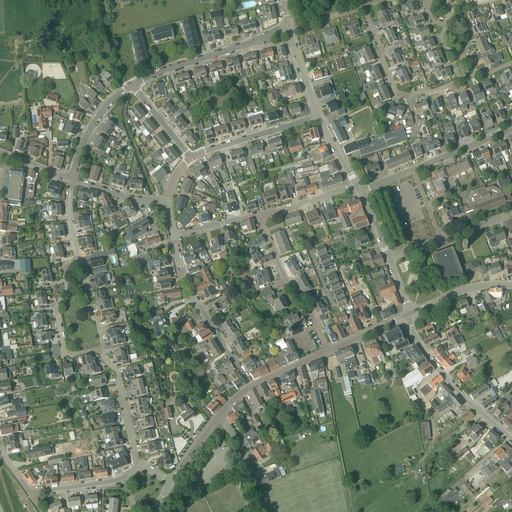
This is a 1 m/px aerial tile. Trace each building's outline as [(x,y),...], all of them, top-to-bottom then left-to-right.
[(406,12),(408,15),(418,11),(416,7),(418,7),(416,3),(407,7),(408,11),(406,12)] [(263,14),(263,17),(276,14),(276,13),(275,14),(274,7),(269,9),(268,6),(261,7),(262,10),(261,11),(261,14),(263,14)] [(379,20),(390,16),(397,13),(394,7),(391,8),(392,10),(390,11),(386,10),(382,11),(383,12),(377,14),(379,20)] [(495,23),(501,20),(501,21),(504,20),(503,16),(505,15),(502,7),(494,10),(495,14),(492,15),(495,23)] [(480,10),(476,12),(467,15),(470,22),(477,20),(478,22),(484,20),(480,10)] [(276,14),(263,17),(260,17),(259,16),(256,17),(258,24),(261,23),(260,20),(267,18),(268,22),(277,20),(275,14),(276,14)] [(415,22),(416,26),(424,22),(421,16),(415,18),(414,15),(407,18),(410,24),(415,22)] [(389,23),(392,21),(390,16),(379,20),(382,26),(389,23)] [(254,20),(248,22),(250,32),(250,31),(256,29),(255,25),(258,24),(256,17),(253,18),(254,20)] [(192,19),(181,22),(189,49),(199,47),(192,19)] [(232,37),(230,27),(224,29),(223,27),(224,26),(222,19),(218,19),(219,24),(222,34),(224,33),(226,38),(232,37)] [(247,19),(241,21),(238,21),(240,28),(243,28),(244,33),(250,31),(250,32),(248,22),(247,19)] [(487,31),(484,23),(485,23),(484,20),(478,22),(479,25),(473,28),(475,35),(484,31),(484,32),(487,31)] [(237,29),(240,28),(238,21),(235,22),(236,26),(230,27),(232,37),(232,36),(238,35),(237,29)] [(356,29),(355,27),(359,26),(357,21),(343,25),(345,33),(349,31),(351,38),(358,36),(356,29)] [(222,34),(219,24),(216,24),(217,28),(218,31),(212,33),(214,43),(214,42),(220,40),(219,35),(222,34)] [(206,35),(205,32),(203,25),(200,25),(204,39),(206,39),(208,43),(214,42),(214,43),(212,33),(206,35)] [(174,37),(171,26),(151,32),(153,43),(174,37)] [(327,45),(339,42),(335,28),(331,30),(331,31),(323,33),(323,32),(327,45)] [(411,35),(415,34),(416,36),(420,34),(421,38),(429,35),(427,28),(421,30),(420,28),(413,30),(410,32),(411,35)] [(387,39),(398,34),(395,29),(392,30),(385,33),(387,39)] [(150,66),(141,32),(130,35),(139,69),(150,66)] [(478,48),(489,43),(491,43),(487,33),(481,36),(482,39),(476,41),(478,48)] [(399,45),(403,44),(409,41),(408,38),(402,41),(401,41),(398,34),(387,39),(390,45),(397,42),(399,45)] [(505,46),(508,45),(508,46),(511,53),(511,39),(507,41),(506,39),(504,35),(501,36),(503,40),(505,46)] [(308,46),(306,47),(307,52),(308,55),(320,51),(318,44),(315,45),(312,36),(305,38),(308,46)] [(425,40),(419,42),(415,44),(416,48),(422,46),(426,50),(435,47),(432,40),(426,43),(425,40)] [(491,47),(489,43),(478,48),(481,55),(488,52),(489,55),(495,52),(492,47),(491,47)] [(355,54),(357,53),(359,59),(361,59),(371,54),(369,48),(362,50),(361,47),(354,50),(355,54)] [(279,59),(286,57),(285,53),(283,48),(277,50),(279,59)] [(101,53),(105,51),(105,49),(98,51),(97,59),(100,59),(101,53)] [(266,51),(268,58),(271,57),(272,61),(275,61),(272,50),(266,51)] [(433,57),(434,61),(442,57),(439,51),(435,53),(434,50),(427,53),(429,59),(433,57)] [(391,60),(399,57),(396,51),(388,55),(389,57),(390,57),(391,60)] [(486,67),(495,64),(499,62),(495,52),(489,55),(490,58),(484,60),(486,67)] [(255,54),(249,55),(251,62),(254,61),(255,65),(257,65),(255,54)] [(371,54),(361,59),(363,65),(361,66),(362,70),(369,67),(368,63),(374,61),(371,54)] [(345,69),(342,59),(343,58),(342,55),(334,57),(335,61),(336,61),(339,71),(345,69)] [(391,64),(393,67),(401,63),(402,64),(404,63),(405,66),(410,63),(409,60),(406,62),(403,55),(399,57),(391,60),(393,63),(391,64)] [(433,69),(434,69),(435,71),(441,68),(440,66),(445,64),(442,57),(434,61),(428,64),(430,68),(431,69),(432,69),(433,69)] [(232,60),(234,67),(236,66),(238,70),(241,69),(238,58),(232,60)] [(226,62),(229,73),(231,72),(230,68),(234,67),(232,60),(226,62)] [(215,65),(217,72),(221,71),(222,75),(224,74),(221,63),(215,65)] [(412,66),(410,63),(405,66),(406,68),(404,69),(405,70),(396,73),(397,76),(398,76),(399,79),(407,76),(411,74),(409,67),(412,66)] [(217,72),(215,65),(209,67),(213,78),(215,77),(214,73),(217,72)] [(280,78),(291,75),(289,68),(282,70),(281,71),(280,67),(279,68),(274,69),(275,73),(279,72),(280,78)] [(370,70),(369,67),(362,70),(363,73),(368,71),(371,77),(379,73),(377,67),(370,70)] [(198,70),(201,77),(204,76),(205,80),(208,79),(204,68),(198,70)] [(448,69),(443,72),(441,68),(435,71),(437,78),(442,76),(443,80),(451,76),(448,69)] [(193,72),(196,83),(198,82),(197,79),(201,77),(198,70),(193,72)] [(314,81),(328,77),(326,70),(320,72),(312,74),(314,81)] [(101,75),(104,78),(103,79),(103,80),(101,81),(107,88),(109,86),(108,85),(113,80),(108,74),(106,71),(101,75)] [(504,87),(511,83),(511,81),(511,80),(511,71),(502,76),(506,84),(503,85),(504,87)] [(370,89),(377,86),(376,83),(382,80),(379,73),(371,77),(368,78),(370,82),(368,83),(369,85),(370,89)] [(182,76),(185,87),(191,85),(188,74),(182,76)] [(292,75),(291,75),(280,78),(279,79),(280,82),(281,82),(282,85),(286,83),(286,84),(293,81),(291,75),(292,75)] [(180,89),(185,87),(182,76),(176,78),(180,89)] [(407,76),(399,79),(401,82),(399,83),(401,85),(409,82),(407,76)] [(107,88),(101,81),(99,80),(92,86),(98,93),(103,89),(104,90),(107,88)] [(331,95),(329,89),(333,88),(331,81),(321,84),(322,88),(319,89),(322,97),(331,95)] [(496,90),(494,87),(491,88),(489,82),(482,84),(486,92),(489,91),(490,94),(496,91),(496,90)] [(153,93),(162,90),(160,84),(151,86),(153,93)] [(299,86),(285,90),(286,94),(287,98),(301,94),(299,86)] [(379,96),(388,93),(385,86),(379,89),(377,86),(370,89),(372,92),(376,90),(379,96)] [(485,98),(482,91),(479,92),(478,90),(477,87),(470,89),(476,102),(485,98)] [(360,100),(365,98),(362,89),(356,91),(360,100)] [(90,90),(84,98),(92,104),(96,100),(94,98),(97,95),(90,90)] [(164,96),(162,90),(153,93),(155,99),(164,96)] [(49,93),(46,101),(56,104),(59,96),(49,93)] [(376,97),(379,104),(377,105),(378,108),(385,105),(384,102),(390,99),(388,93),(379,96),(376,97)] [(465,106),(470,104),(465,94),(459,96),(462,105),(460,106),(462,113),(467,110),(465,106)] [(445,106),(448,112),(459,108),(458,106),(457,106),(456,104),(453,96),(446,99),(448,105),(445,106)] [(92,104),(84,98),(78,105),(85,110),(87,107),(88,109),(92,104)] [(442,107),(439,99),(432,102),(434,106),(431,107),(431,109),(432,111),(433,115),(439,113),(438,109),(442,107)] [(338,111),(333,101),(326,104),(331,114),(336,112),(338,117),(345,114),(343,109),(338,111)] [(420,105),(422,112),(428,110),(431,117),(432,117),(434,116),(433,115),(432,111),(431,109),(428,110),(425,101),(422,102),(423,104),(420,105)] [(165,113),(172,107),(168,102),(161,108),(165,113)] [(294,107),(290,109),(292,115),(300,113),(298,103),(293,105),(294,107)] [(130,111),(134,116),(141,110),(137,105),(130,111)] [(416,115),(417,115),(422,112),(420,105),(416,106),(416,105),(413,106),(416,115)] [(388,115),(394,117),(397,108),(391,106),(388,115)] [(398,119),(399,117),(401,118),(405,109),(398,106),(397,108),(394,117),(393,120),(395,120),(396,122),(397,122),(398,121),(399,120),(398,119)] [(37,117),(38,117),(40,131),(46,131),(45,119),(52,118),(51,112),(58,111),(58,107),(50,108),(43,109),(43,110),(37,110),(37,117)] [(169,118),(176,112),(172,107),(165,113),(169,118)] [(74,115),(73,120),(80,122),(83,115),(75,113),(76,110),(70,108),(68,113),(74,115)] [(141,110),(134,116),(138,121),(145,115),(141,110)] [(279,116),(278,116),(276,110),(263,114),(265,120),(268,119),(269,122),(280,119),(279,116)] [(469,118),(471,118),(474,123),(470,125),(473,133),(480,130),(477,122),(479,121),(477,115),(475,110),(467,114),(469,118)] [(501,113),(500,110),(494,113),(498,123),(505,120),(502,113),(501,113)] [(481,117),(482,120),(486,128),(492,125),(490,120),(493,119),(490,113),(481,117)] [(176,127),(183,121),(179,116),(172,122),(176,127)] [(260,116),(254,117),(256,126),(262,124),(260,116)] [(254,117),(248,119),(250,128),(256,126),(254,117)] [(347,125),(344,118),(330,124),(340,144),(346,141),(340,129),(347,125)] [(69,131),(68,133),(75,136),(77,129),(70,126),(72,122),(66,119),(64,125),(67,126),(66,130),(69,131)] [(148,119),(141,125),(146,130),(152,124),(148,119)] [(105,126),(112,131),(116,126),(108,121),(105,126)] [(180,132),(187,126),(183,121),(176,127),(180,132)] [(243,121),(237,122),(239,131),(246,129),(243,121)] [(237,122),(231,124),(233,133),(239,131),(237,122)] [(468,128),(466,124),(465,122),(460,124),(456,130),(458,132),(461,140),(468,137),(465,130),(468,128)] [(152,124),(146,130),(150,135),(156,129),(152,124)] [(101,131),(108,136),(112,131),(105,126),(101,131)] [(226,126),(220,127),(222,136),(229,134),(226,126)] [(220,127),(214,129),(216,138),(222,136),(220,127)] [(310,136),(312,141),(319,139),(316,129),(301,133),(303,138),(310,136)] [(368,139),(355,144),(343,149),(345,155),(358,150),(361,156),(384,149),(388,148),(405,142),(401,129),(384,135),(383,135),(368,139)] [(214,139),(211,130),(205,132),(207,141),(214,139)] [(197,137),(195,138),(189,131),(185,134),(187,137),(189,136),(190,138),(188,141),(192,147),(198,142),(200,141),(197,137)] [(29,133),(30,140),(37,140),(36,132),(29,133)] [(153,139),(157,144),(164,138),(160,133),(153,139)] [(451,133),(444,136),(444,137),(445,140),(448,146),(455,143),(451,133)] [(25,150),(29,140),(28,140),(29,136),(25,134),(22,141),(19,140),(15,150),(22,152),(23,149),(25,150)] [(437,135),(438,138),(434,139),(433,136),(430,137),(434,150),(440,148),(439,144),(443,142),(442,141),(441,137),(440,134),(437,135)] [(103,146),(104,146),(107,147),(109,144),(105,143),(106,140),(98,136),(95,142),(103,146)] [(427,149),(428,152),(434,150),(430,137),(421,140),(421,141),(422,146),(424,151),(427,149)] [(164,138),(157,144),(161,149),(168,143),(164,138)] [(274,141),(276,149),(282,147),(280,139),(274,141)] [(276,149),(274,141),(267,143),(268,147),(265,148),(269,160),(272,159),(271,154),(277,152),(277,153),(276,149)] [(288,144),(290,151),(302,148),(300,141),(288,144)] [(93,148),(101,152),(99,155),(101,155),(108,157),(109,154),(105,153),(108,147),(107,147),(104,146),(103,146),(95,142),(93,148)] [(414,146),(416,149),(413,151),(416,159),(422,156),(419,148),(422,147),(420,142),(419,142),(417,143),(417,144),(414,146)] [(38,146),(31,143),(27,151),(31,152),(30,156),(36,158),(37,155),(40,155),(42,150),(44,146),(38,144),(38,146)] [(497,145),(501,153),(504,151),(506,156),(509,155),(504,143),(497,145)] [(261,144),(255,146),(257,155),(258,158),(264,156),(266,161),(269,160),(265,148),(262,149),(261,144)] [(494,155),(495,159),(493,160),(497,167),(501,165),(497,154),(501,153),(497,145),(491,148),(494,155)] [(248,148),(251,157),(257,155),(255,146),(248,148)] [(164,153),(168,158),(175,152),(171,147),(164,153)] [(326,147),(322,149),(321,148),(315,149),(316,151),(311,152),(312,157),(328,151),(326,147)] [(158,154),(161,152),(159,150),(150,157),(152,160),(158,154)] [(236,152),(238,160),(239,164),(245,162),(247,167),(250,166),(248,158),(244,159),(242,150),(236,152)] [(497,167),(493,160),(491,161),(486,150),(480,153),(483,160),(485,164),(485,165),(489,163),(490,166),(492,166),(493,169),(497,167)] [(328,151),(312,157),(309,158),(310,162),(301,165),(302,169),(313,166),(311,162),(314,161),(314,162),(323,159),(330,156),(328,151)] [(52,157),(56,159),(53,168),(60,170),(64,155),(54,152),(52,157)] [(175,152),(168,158),(172,163),(179,157),(175,152)] [(236,165),(235,161),(238,160),(236,152),(229,154),(232,162),(227,164),(230,173),(234,172),(232,166),(236,165)] [(408,153),(402,156),(406,164),(412,161),(408,153)] [(479,167),(485,164),(483,160),(480,153),(474,155),(479,167)] [(400,166),(396,158),(395,155),(389,157),(391,160),(394,169),(400,166)] [(406,164),(402,156),(396,158),(400,166),(406,164)] [(218,172),(222,171),(221,167),(222,166),(222,164),(219,157),(213,159),(216,166),(217,170),(218,172)] [(252,159),(251,157),(248,158),(250,166),(253,175),(256,174),(252,159)] [(207,161),(210,168),(212,172),(217,170),(216,166),(213,159),(207,161)] [(472,169),(468,160),(468,159),(464,161),(463,160),(461,160),(466,172),(472,169)] [(391,160),(385,163),(388,171),(394,169),(391,160)] [(460,174),(466,172),(461,160),(459,161),(460,163),(456,164),(460,174)] [(327,166),(326,165),(318,169),(320,173),(336,167),(334,162),(327,166)] [(99,169),(100,164),(94,163),(89,180),(96,182),(100,169),(99,169)] [(377,164),(371,166),(374,174),(380,172),(377,164)] [(454,177),(460,174),(456,164),(452,166),(451,165),(449,166),(454,177)] [(196,169),(201,175),(203,178),(208,175),(205,172),(206,171),(201,165),(196,169)] [(313,166),(302,169),(304,174),(317,171),(316,165),(313,166)] [(374,174),(371,166),(365,169),(368,177),(374,174)] [(444,169),(448,179),(454,177),(449,166),(447,166),(448,168),(444,169)] [(338,171),(336,167),(320,173),(319,174),(320,179),(331,175),(338,171)] [(167,175),(162,168),(157,172),(162,179),(167,175)] [(13,207),(13,211),(14,211),(23,209),(36,206),(35,202),(24,200),(23,207),(21,207),(21,204),(20,204),(21,202),(25,174),(23,174),(23,170),(11,169),(10,176),(11,177),(8,201),(11,201),(10,203),(2,202),(0,203),(0,212),(4,213),(9,212),(9,207),(13,207)] [(196,179),(201,175),(196,169),(191,173),(196,179)] [(444,194),(439,182),(443,181),(443,183),(445,182),(444,180),(448,179),(444,169),(431,174),(433,179),(426,182),(433,199),(444,194)] [(38,176),(34,175),(35,173),(30,171),(28,178),(28,184),(34,184),(38,176)] [(162,179),(157,172),(152,176),(157,183),(162,179)] [(210,174),(213,180),(218,191),(221,189),(216,179),(213,173),(210,174)] [(220,195),(218,191),(213,180),(210,174),(207,176),(214,187),(213,187),(218,196),(220,195)] [(120,177),(114,176),(111,184),(117,186),(120,177)] [(340,176),(320,182),(322,189),(333,185),(333,186),(342,183),(340,176)] [(484,186),(477,189),(470,192),(466,199),(468,205),(461,207),(464,214),(466,220),(476,216),(476,215),(508,203),(509,206),(511,204),(511,197),(511,198),(510,194),(508,187),(511,186),(508,176),(497,180),(500,190),(493,186),(485,189),(484,186)] [(126,179),(120,177),(117,186),(123,188),(126,179)] [(182,185),(190,189),(192,183),(192,182),(184,180),(182,185)] [(297,197),(310,193),(322,189),(320,182),(316,184),(310,186),(306,187),(295,190),(297,197)] [(59,195),(62,186),(50,183),(47,192),(54,194),(53,197),(58,198),(59,198),(60,197),(60,195),(59,195)] [(187,194),(191,195),(193,190),(190,189),(182,185),(180,191),(187,194)] [(285,188),(285,190),(280,192),(283,201),(291,199),(289,194),(292,193),(290,187),(290,186),(288,187),(285,188)] [(80,202),(80,204),(84,205),(84,203),(86,203),(87,197),(93,198),(95,191),(88,190),(88,192),(81,190),(80,195),(81,195),(79,201),(80,202)] [(234,197),(232,191),(227,193),(229,203),(231,203),(231,205),(227,207),(223,208),(224,212),(228,211),(229,214),(236,212),(234,205),(233,202),(236,201),(234,197)] [(274,191),(263,194),(266,205),(271,204),(271,202),(277,200),(274,191)] [(99,196),(101,199),(100,199),(103,205),(105,207),(111,204),(106,195),(105,196),(104,194),(99,196)] [(179,213),(180,213),(180,212),(182,208),(185,209),(187,200),(178,197),(177,201),(178,202),(176,212),(179,212),(179,213)] [(362,209),(358,200),(347,205),(336,210),(344,231),(351,228),(345,214),(350,211),(351,214),(362,209)] [(48,203),(48,207),(48,212),(52,211),(61,210),(61,205),(55,205),(55,203),(48,203)] [(119,205),(114,208),(111,204),(112,204),(111,203),(111,204),(105,207),(102,209),(107,219),(110,217),(120,211),(118,209),(121,208),(119,205)] [(121,209),(121,208),(118,209),(120,211),(110,217),(111,217),(118,230),(127,224),(125,220),(136,213),(131,203),(121,209)] [(214,204),(213,204),(204,207),(202,208),(203,213),(204,216),(201,217),(201,220),(199,220),(197,221),(198,224),(202,223),(209,222),(210,221),(209,214),(215,212),(214,210),(219,209),(218,203),(216,203),(214,204)] [(245,206),(247,212),(256,209),(254,203),(245,206)] [(332,207),(331,207),(329,208),(323,210),(328,224),(332,222),(331,220),(336,218),(332,208),(332,207)] [(464,214),(461,207),(456,209),(448,212),(449,214),(448,214),(446,209),(440,211),(443,216),(442,217),(445,224),(452,222),(451,219),(464,214)] [(62,216),(61,210),(52,211),(52,216),(49,217),(49,220),(56,220),(56,217),(62,216)] [(183,228),(195,215),(189,210),(177,222),(183,228)] [(13,211),(9,212),(4,213),(0,212),(0,221),(5,222),(5,225),(6,225),(13,226),(17,226),(23,226),(24,226),(25,226),(25,219),(17,219),(17,221),(9,221),(10,214),(13,215),(13,212),(14,212),(14,211),(13,211)] [(322,215),(318,216),(316,211),(309,214),(309,213),(305,214),(310,227),(324,221),(322,215)] [(291,214),(295,224),(302,222),(299,212),(291,214)] [(78,218),(79,223),(88,222),(87,217),(91,216),(90,213),(83,214),(84,217),(78,218)] [(295,224),(291,214),(284,216),(287,226),(295,224)] [(369,226),(365,217),(351,222),(355,231),(369,226)] [(146,219),(129,229),(135,239),(147,232),(144,228),(149,225),(146,219)] [(244,234),(255,231),(253,221),(251,220),(241,223),(241,226),(240,226),(241,228),(246,226),(247,229),(243,230),(244,234)] [(88,222),(79,223),(80,229),(86,228),(86,231),(93,229),(93,226),(89,227),(88,222)] [(17,232),(17,228),(17,226),(13,226),(6,225),(5,225),(0,224),(0,232),(6,232),(6,231),(17,232)] [(50,225),(50,229),(51,234),(64,231),(63,226),(57,227),(56,224),(50,225)] [(498,243),(498,242),(506,239),(502,229),(496,231),(495,230),(494,231),(492,232),(490,232),(490,233),(486,235),(489,245),(490,247),(493,248),(497,247),(498,243)] [(276,241),(286,237),(283,230),(273,234),(276,241)] [(65,237),(64,231),(51,234),(53,242),(59,241),(59,238),(65,237)] [(224,243),(226,249),(229,248),(228,244),(237,241),(235,232),(232,233),(231,232),(224,233),(227,242),(224,243)] [(82,239),(83,245),(92,243),(91,238),(95,238),(94,234),(87,235),(88,238),(82,239)] [(5,236),(5,239),(1,239),(1,245),(10,245),(10,242),(15,241),(15,235),(5,236)] [(138,243),(137,244),(137,243),(129,246),(127,247),(129,254),(128,254),(130,258),(137,256),(137,251),(140,250),(140,248),(143,247),(144,248),(161,242),(159,236),(150,239),(138,243)] [(369,243),(369,242),(368,240),(366,236),(360,239),(359,237),(355,239),(357,244),(360,243),(361,246),(369,243)] [(253,257),(258,254),(255,248),(265,243),(262,237),(246,245),(253,257)] [(279,248),(289,244),(286,237),(276,241),(279,248)] [(213,247),(214,248),(210,249),(212,255),(220,252),(219,248),(222,247),(220,239),(219,238),(217,239),(214,240),(216,246),(213,247)] [(97,251),(97,247),(96,242),(92,243),(83,245),(84,250),(90,249),(90,252),(97,251)] [(191,262),(194,261),(198,260),(197,256),(198,256),(198,255),(199,254),(199,253),(200,255),(203,254),(206,259),(209,258),(205,249),(202,250),(198,242),(190,246),(192,250),(190,251),(191,254),(189,255),(191,262)] [(53,248),(54,254),(63,252),(62,248),(68,247),(67,244),(61,245),(61,246),(53,248)] [(292,251),(289,244),(279,248),(282,255),(292,251)] [(324,245),(315,249),(319,257),(327,253),(324,245)] [(15,260),(15,254),(15,248),(3,249),(3,256),(8,256),(9,256),(9,261),(11,261),(15,260)] [(477,260),(459,267),(452,248),(431,256),(442,285),(463,277),(462,274),(480,268),(477,260)] [(105,251),(91,256),(91,258),(88,259),(90,268),(103,265),(101,257),(106,256),(105,251)] [(63,252),(54,254),(55,258),(55,259),(53,260),(53,263),(60,262),(59,259),(64,258),(63,252)] [(319,257),(320,261),(322,264),(330,261),(327,253),(319,257)] [(378,266),(384,264),(380,254),(375,256),(373,253),(365,256),(365,257),(361,259),(365,269),(369,267),(370,270),(379,267),(378,266)] [(139,263),(147,261),(151,259),(150,254),(138,258),(139,263)] [(261,265),(272,260),(270,255),(262,259),(259,254),(258,254),(253,257),(252,258),(256,264),(259,262),(261,265)] [(186,266),(188,266),(188,265),(192,264),(191,262),(189,255),(183,256),(185,264),(185,263),(186,266)] [(289,270),(296,265),(293,260),(295,259),(293,256),(288,259),(289,262),(286,264),(289,270)] [(149,268),(155,266),(156,269),(168,266),(166,259),(158,261),(157,262),(156,258),(151,259),(147,261),(149,268)] [(20,275),(31,273),(30,260),(30,259),(26,260),(20,260),(20,275)] [(12,262),(13,268),(20,268),(20,260),(18,260),(15,260),(11,261),(11,262),(12,262)] [(322,264),(325,272),(333,269),(330,261),(322,264)] [(501,272),(497,262),(489,266),(488,264),(484,266),(486,273),(490,271),(492,276),(496,274),(498,273),(499,273),(501,272)] [(200,271),(205,268),(204,266),(201,267),(200,264),(198,265),(198,264),(197,265),(198,267),(192,269),(187,271),(189,276),(196,273),(200,271)] [(296,273),(297,276),(303,273),(301,270),(300,271),(296,265),(289,270),(292,275),(296,273)] [(41,272),(43,278),(51,276),(50,273),(57,271),(56,268),(49,269),(50,270),(41,272)] [(214,282),(211,278),(206,268),(205,268),(200,271),(196,273),(197,276),(201,275),(204,282),(194,287),(197,294),(215,286),(214,282)] [(157,282),(171,279),(170,274),(167,274),(167,270),(162,271),(162,272),(158,273),(158,276),(156,277),(157,282)] [(267,270),(257,273),(257,276),(261,275),(262,278),(269,277),(267,270)] [(299,286),(306,282),(303,276),(305,275),(303,273),(297,276),(299,278),(296,281),(299,286)] [(327,276),(328,281),(330,284),(338,281),(335,273),(327,276)] [(97,288),(108,286),(105,275),(95,277),(97,288)] [(51,276),(43,278),(44,284),(41,284),(42,288),(48,286),(48,284),(52,283),(51,276)] [(269,277),(262,278),(257,280),(259,286),(260,286),(270,283),(269,277)] [(380,279),(381,283),(383,287),(387,286),(391,294),(396,292),(392,283),(392,284),(390,280),(387,281),(385,277),(380,279)] [(172,284),(171,279),(157,282),(158,287),(161,287),(161,290),(166,289),(166,290),(171,289),(170,285),(172,284)] [(6,285),(5,282),(5,280),(0,280),(0,287),(1,288),(2,296),(13,294),(12,285),(6,286),(6,285)] [(333,292),(341,288),(338,281),(330,284),(333,292)] [(306,290),(307,292),(313,289),(311,286),(309,287),(306,282),(299,286),(302,292),(306,290)] [(382,298),(391,294),(387,286),(383,287),(381,283),(376,285),(378,289),(382,298)] [(203,292),(204,294),(203,295),(205,298),(206,298),(206,299),(217,294),(214,287),(203,292)] [(333,292),(334,296),(336,300),(344,296),(341,288),(333,292)] [(36,294),(37,300),(46,299),(45,295),(51,294),(50,290),(44,291),(44,292),(36,294)] [(179,290),(160,293),(161,303),(168,303),(167,299),(180,296),(179,290)] [(490,290),(482,294),(486,304),(495,301),(493,298),(496,298),(501,298),(501,290),(490,290)] [(96,302),(98,302),(106,300),(104,291),(94,293),(96,302)] [(271,291),(266,293),(263,295),(265,301),(267,300),(270,304),(274,302),(279,312),(288,308),(286,304),(287,303),(285,301),(284,301),(282,297),(277,300),(274,296),(275,296),(272,291),(271,291)] [(359,291),(350,296),(352,300),(361,296),(359,291)] [(396,307),(401,305),(396,292),(391,294),(396,307)] [(486,304),(482,294),(481,293),(477,295),(478,297),(474,299),(477,305),(481,304),(485,312),(489,310),(486,304)] [(336,300),(337,304),(339,307),(348,304),(344,296),(336,300)] [(367,314),(364,307),(368,305),(364,297),(361,296),(352,300),(354,303),(359,314),(356,315),(358,320),(361,318),(363,322),(369,319),(367,314)] [(232,305),(227,298),(211,307),(212,309),(211,309),(214,313),(219,310),(220,312),(232,305)] [(46,299),(37,300),(38,306),(36,307),(37,310),(43,309),(42,306),(47,305),(46,299)] [(100,311),(110,309),(114,308),(112,299),(106,300),(98,302),(100,311)] [(380,313),(383,321),(394,316),(392,312),(393,311),(392,308),(384,311),(380,300),(375,302),(380,313)] [(458,303),(461,310),(460,311),(461,314),(466,312),(469,319),(475,316),(476,315),(473,307),(469,309),(465,300),(458,303)] [(320,311),(322,315),(325,314),(329,312),(327,307),(324,309),(323,306),(321,306),(320,303),(314,306),(317,312),(320,311)] [(36,315),(38,322),(46,320),(45,316),(51,315),(51,311),(44,313),(45,314),(36,315)] [(107,324),(113,323),(113,320),(116,319),(114,312),(102,314),(104,322),(107,321),(107,324)] [(239,317),(237,313),(230,317),(232,320),(230,320),(222,325),(225,331),(236,325),(234,320),(239,317)] [(288,320),(292,329),(306,323),(302,316),(298,318),(297,315),(294,316),(292,314),(283,318),(285,321),(288,320)] [(327,319),(325,314),(322,315),(318,317),(321,322),(327,319)] [(333,320),(336,326),(339,325),(342,324),(341,322),(347,319),(345,314),(333,320)] [(2,321),(0,321),(0,328),(3,328),(2,324),(6,324),(5,320),(9,320),(9,316),(8,316),(2,317),(2,321)] [(168,319),(167,316),(160,317),(158,317),(158,316),(153,317),(153,318),(148,319),(149,323),(153,322),(156,333),(160,331),(168,329),(167,325),(166,325),(164,320),(168,319)] [(356,317),(348,321),(354,334),(362,330),(356,317)] [(35,322),(37,331),(43,330),(42,327),(47,326),(46,320),(38,322),(35,322)] [(335,326),(332,320),(328,322),(329,325),(330,326),(325,329),(329,337),(329,336),(332,344),(337,342),(331,327),(335,326)] [(189,330),(193,338),(197,336),(198,335),(199,336),(207,331),(203,324),(194,329),(190,322),(185,325),(186,327),(189,330)] [(236,325),(225,331),(229,337),(231,335),(234,339),(241,336),(238,330),(239,330),(236,325)] [(336,326),(331,328),(338,342),(346,338),(339,325),(336,326)] [(435,334),(435,333),(432,326),(424,329),(426,335),(429,333),(430,335),(431,335),(435,334)] [(0,341),(8,340),(7,334),(9,333),(11,333),(11,329),(2,331),(2,334),(0,334),(0,341)] [(110,339),(112,338),(119,337),(118,333),(121,332),(121,329),(106,331),(107,335),(109,335),(110,339)] [(398,329),(383,336),(389,349),(388,349),(391,357),(401,353),(400,351),(409,346),(406,340),(404,341),(398,329)] [(446,335),(449,339),(456,336),(459,334),(456,329),(446,335)] [(198,335),(197,336),(193,338),(192,339),(193,341),(199,337),(203,343),(213,336),(208,330),(207,331),(199,336),(198,335)] [(50,336),(54,336),(53,332),(39,335),(40,339),(42,338),(42,342),(51,340),(50,336)] [(439,337),(437,337),(435,334),(431,335),(430,335),(431,336),(422,341),(425,346),(434,341),(435,342),(440,340),(439,337)] [(121,336),(119,337),(112,338),(112,342),(110,342),(111,346),(126,343),(125,340),(122,340),(121,336)] [(232,343),(236,349),(245,344),(241,336),(234,339),(235,342),(232,343)] [(456,336),(449,339),(453,348),(461,344),(456,336)] [(277,348),(279,346),(284,344),(282,339),(275,343),(277,348)] [(0,348),(1,349),(1,351),(17,348),(17,345),(10,346),(9,340),(8,340),(0,341),(0,348)] [(218,349),(212,341),(207,344),(206,342),(202,344),(202,343),(198,345),(195,346),(197,351),(200,349),(204,347),(207,352),(211,350),(212,353),(218,349)] [(289,352),(294,350),(290,342),(284,344),(279,346),(281,350),(285,349),(287,348),(289,352)] [(251,350),(250,348),(248,349),(245,344),(236,349),(239,355),(242,353),(243,356),(244,355),(249,351),(251,350)] [(379,355),(380,358),(382,363),(386,361),(382,353),(382,354),(378,345),(371,347),(373,352),(375,351),(377,356),(379,355)] [(482,353),(479,345),(474,348),(477,355),(482,353)] [(409,360),(413,357),(415,361),(423,356),(418,350),(416,346),(408,351),(407,351),(404,352),(408,357),(409,360)] [(443,350),(440,346),(432,351),(435,357),(435,358),(443,354),(443,353),(446,352),(445,349),(443,350)] [(113,355),(114,356),(116,356),(116,358),(125,356),(124,351),(127,351),(127,347),(120,349),(120,351),(112,353),(113,355)] [(375,357),(377,356),(375,351),(373,352),(371,347),(367,349),(373,365),(378,363),(375,357)] [(0,362),(7,361),(6,355),(11,354),(11,353),(18,352),(17,348),(1,351),(2,355),(0,355),(0,362)] [(299,360),(294,350),(289,352),(287,348),(285,349),(287,352),(284,354),(283,353),(282,353),(281,353),(280,354),(280,355),(280,357),(281,359),(285,358),(288,365),(299,360)] [(354,368),(355,368),(358,367),(356,361),(351,348),(342,351),(344,360),(347,374),(348,376),(349,380),(357,377),(354,368)] [(218,349),(212,353),(207,356),(210,362),(212,361),(221,355),(218,349)] [(334,354),(335,355),(338,363),(344,360),(342,351),(334,354)] [(446,357),(443,354),(435,358),(441,364),(447,360),(453,356),(452,354),(450,355),(449,356),(448,355),(446,357)] [(123,365),(130,364),(129,360),(131,360),(130,355),(125,356),(116,358),(117,364),(123,362),(123,365)] [(83,367),(85,366),(96,364),(94,358),(91,359),(91,356),(81,358),(83,367)] [(424,359),(423,356),(415,361),(411,363),(412,365),(415,363),(418,368),(427,363),(424,359)] [(447,360),(441,364),(446,370),(453,367),(449,363),(452,360),(454,357),(453,356),(447,360)] [(288,365),(285,358),(281,359),(280,357),(274,359),(278,369),(288,365)] [(255,366),(249,358),(246,359),(241,363),(248,372),(250,370),(251,370),(255,367),(261,363),(261,362),(255,366)] [(475,358),(467,362),(469,366),(478,362),(475,358)] [(261,363),(255,367),(260,378),(278,369),(274,359),(273,359),(267,362),(268,364),(263,367),(261,363)] [(0,369),(1,369),(1,366),(12,364),(11,360),(7,361),(0,362),(0,369)] [(216,369),(218,374),(219,374),(232,365),(228,360),(216,369)] [(324,368),(321,360),(315,362),(318,370),(318,374),(324,371),(324,368)] [(69,374),(73,373),(71,365),(67,365),(66,362),(63,363),(66,377),(69,376),(69,374)] [(318,370),(315,362),(307,365),(312,376),(315,375),(316,378),(318,377),(318,374),(318,370)] [(409,398),(410,398),(412,402),(417,399),(415,395),(415,394),(413,390),(417,387),(415,383),(431,375),(429,373),(434,370),(434,371),(434,370),(428,363),(417,369),(401,379),(405,389),(409,398)] [(96,364),(85,366),(87,373),(90,372),(90,375),(101,372),(100,368),(97,368),(96,364)] [(45,366),(47,376),(51,375),(52,379),(59,377),(58,370),(54,371),(53,365),(45,366)] [(127,371),(124,372),(125,376),(124,377),(125,380),(127,379),(135,377),(135,376),(141,375),(140,371),(138,371),(138,369),(138,368),(137,365),(131,366),(132,367),(126,368),(127,371)] [(10,373),(16,372),(18,372),(17,366),(9,368),(9,370),(0,371),(0,380),(11,379),(10,373)] [(260,378),(255,367),(251,370),(252,372),(249,374),(254,380),(260,378)] [(307,380),(303,367),(297,370),(301,382),(304,381),(305,385),(304,386),(305,390),(302,391),(303,396),(310,394),(310,391),(307,380)] [(466,373),(463,369),(456,375),(463,383),(472,376),(468,371),(466,373)] [(236,370),(227,376),(229,378),(238,391),(245,385),(245,384),(236,370)] [(393,372),(396,380),(401,378),(397,370),(393,372)] [(289,381),(294,392),(296,398),(296,399),(301,397),(293,379),(295,378),(292,372),(286,375),(289,381)] [(349,380),(348,376),(347,374),(344,375),(345,377),(343,377),(347,392),(344,392),(344,396),(352,394),(349,380)] [(92,384),(94,384),(95,387),(104,385),(103,382),(106,382),(105,375),(93,378),(90,379),(92,384)] [(226,382),(221,375),(220,376),(216,379),(221,386),(226,382)] [(286,382),(289,381),(286,375),(280,378),(283,385),(287,384),(286,382)] [(370,384),(368,375),(359,377),(361,386),(370,384)] [(430,392),(443,380),(438,375),(425,386),(430,392)] [(132,390),(143,387),(141,379),(132,381),(133,385),(131,386),(132,390)] [(327,387),(326,381),(326,380),(317,381),(319,389),(327,387)] [(494,380),(470,395),(473,400),(488,391),(491,396),(492,397),(498,393),(494,387),(497,385),(494,380)] [(273,394),(279,392),(277,389),(278,388),(273,381),(267,384),(270,390),(271,390),(273,394)] [(314,390),(310,391),(310,394),(316,415),(324,413),(319,389),(317,381),(313,382),(314,390)] [(4,393),(11,392),(9,383),(0,384),(0,393),(4,392),(4,393)] [(439,385),(440,387),(442,389),(441,391),(444,394),(442,396),(445,398),(441,401),(443,405),(448,402),(448,403),(450,401),(446,397),(451,393),(445,387),(441,383),(439,385)] [(274,396),(273,394),(271,390),(270,390),(267,392),(264,385),(256,389),(260,398),(265,396),(266,398),(269,397),(270,398),(274,396)] [(147,386),(143,387),(132,390),(133,394),(135,393),(136,397),(141,396),(141,398),(149,396),(147,390),(148,389),(148,387),(147,387),(147,386)] [(424,396),(429,393),(424,387),(419,391),(424,396)] [(264,406),(260,398),(255,389),(248,393),(255,405),(251,407),(253,411),(264,406)] [(93,402),(108,398),(107,394),(105,394),(104,394),(103,392),(101,393),(100,390),(91,392),(93,402)] [(495,400),(503,394),(502,391),(498,393),(492,397),(481,404),(484,410),(496,402),(495,400)] [(282,404),(291,401),(293,407),(297,405),(295,400),(297,400),(296,399),(296,398),(294,392),(284,396),(283,396),(283,395),(281,396),(279,392),(273,394),(274,396),(275,396),(276,398),(279,396),(281,402),(282,404)] [(511,392),(509,394),(503,398),(505,402),(511,397),(511,392)] [(207,395),(198,400),(202,407),(210,402),(207,395)] [(226,402),(220,396),(207,408),(213,414),(220,408),(220,407),(226,402)] [(455,397),(450,401),(448,403),(448,402),(443,405),(437,409),(429,412),(432,418),(439,413),(451,406),(453,405),(455,406),(456,406),(458,409),(462,406),(455,397)] [(12,407),(18,405),(17,400),(9,402),(7,398),(0,399),(0,400),(1,406),(12,404),(12,407)] [(135,410),(148,407),(147,403),(149,402),(148,398),(136,401),(137,405),(134,406),(135,410)] [(511,401),(511,400),(505,403),(498,408),(493,414),(498,418),(503,411),(504,412),(510,408),(509,408),(511,406),(511,401)] [(101,404),(103,413),(115,410),(113,402),(101,404)] [(178,407),(183,414),(180,416),(185,423),(195,416),(191,410),(190,410),(187,406),(186,406),(184,404),(178,407)] [(21,415),(21,418),(27,416),(25,408),(19,410),(18,405),(12,407),(14,412),(7,413),(8,418),(21,415)] [(235,413),(238,419),(241,418),(240,417),(242,415),(240,411),(240,410),(237,405),(232,408),(235,413)] [(149,411),(148,407),(135,410),(136,413),(139,412),(140,417),(152,414),(151,410),(149,411)] [(172,418),(170,408),(164,409),(166,420),(172,418)] [(469,411),(458,420),(462,425),(459,428),(462,431),(469,426),(466,423),(474,416),(469,411)] [(440,419),(443,423),(453,414),(451,412),(448,412),(440,419)] [(511,412),(507,416),(501,421),(507,428),(511,424),(511,422),(510,420),(511,417),(511,412)] [(101,424),(104,423),(105,427),(114,424),(113,419),(115,419),(114,415),(100,418),(101,424)] [(252,419),(254,424),(256,427),(261,425),(255,415),(251,417),(252,419)] [(141,429),(153,426),(152,418),(142,420),(143,423),(140,424),(141,429)] [(12,425),(12,424),(0,426),(0,432),(1,436),(19,432),(18,423),(12,425)] [(476,427),(474,424),(466,430),(470,435),(473,432),(474,434),(471,437),(474,441),(478,438),(477,437),(483,431),(477,425),(476,427)] [(119,427),(104,431),(105,436),(106,440),(109,439),(118,437),(117,433),(120,432),(119,427)] [(254,433),(251,428),(242,434),(244,438),(254,433)] [(141,438),(143,437),(144,441),(154,439),(152,431),(140,434),(141,438)] [(494,445),(499,438),(490,431),(483,440),(486,443),(489,440),(494,445)] [(253,445),(254,446),(257,444),(256,442),(260,440),(256,433),(243,440),(247,449),(253,445)] [(10,444),(23,441),(22,438),(21,434),(16,435),(9,437),(10,444)] [(118,437),(109,439),(110,443),(107,443),(108,448),(123,445),(122,440),(119,441),(118,437)] [(448,441),(445,437),(432,447),(435,451),(448,441)] [(27,447),(24,447),(23,441),(10,444),(12,451),(21,449),(22,452),(28,451),(27,447)] [(152,452),(164,449),(162,441),(147,445),(148,449),(151,448),(152,452)] [(259,462),(260,462),(264,458),(262,455),(274,450),(274,449),(275,449),(272,443),(265,445),(262,447),(261,446),(252,452),(259,462)] [(472,490),(511,455),(511,451),(508,448),(509,447),(504,443),(496,451),(498,452),(490,459),(492,461),(485,467),(484,466),(465,482),(472,490)] [(51,455),(54,454),(52,446),(25,452),(26,460),(51,455)] [(120,459),(117,460),(120,468),(127,465),(124,459),(128,457),(125,451),(118,454),(120,459)] [(475,458),(470,452),(465,456),(470,462),(475,458)] [(161,467),(171,464),(169,456),(168,456),(167,453),(162,454),(163,457),(159,458),(161,467)] [(114,455),(111,457),(104,460),(107,466),(111,465),(114,471),(120,468),(117,460),(114,455)] [(61,456),(47,459),(48,465),(49,465),(53,464),(62,463),(61,456)] [(91,479),(90,472),(87,473),(87,470),(86,458),(82,458),(85,480),(91,479)] [(102,478),(108,477),(107,470),(105,470),(103,460),(100,460),(100,466),(101,468),(102,478)] [(508,464),(506,461),(500,466),(502,469),(506,473),(511,468),(508,464)] [(49,465),(49,469),(50,472),(52,484),(57,484),(57,477),(54,477),(53,471),(54,471),(53,464),(49,465)] [(76,474),(75,471),(71,471),(70,466),(69,466),(66,466),(68,482),(74,481),(73,475),(76,474)] [(281,477),(285,475),(286,475),(284,469),(283,470),(282,467),(278,468),(273,470),(274,473),(273,473),(257,479),(260,486),(281,477)] [(30,474),(29,472),(23,476),(27,481),(37,473),(36,472),(34,470),(32,472),(30,474)] [(37,473),(27,481),(30,485),(36,481),(34,479),(36,478),(35,477),(38,475),(37,473)] [(486,485),(473,496),(476,499),(489,488),(486,485)] [(455,488),(451,491),(451,492),(441,501),(440,501),(444,506),(446,504),(449,507),(451,506),(452,507),(458,503),(456,501),(462,497),(455,488)] [(498,507),(507,498),(505,496),(507,494),(505,493),(494,504),(498,507)] [(54,504),(58,511),(63,509),(60,502),(54,504)]
